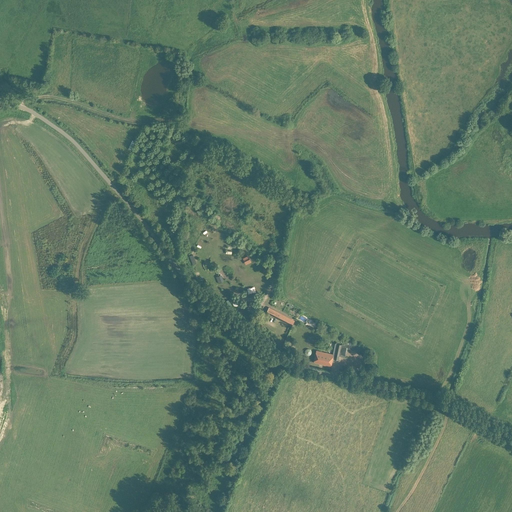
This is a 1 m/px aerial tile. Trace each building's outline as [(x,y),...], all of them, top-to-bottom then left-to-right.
[(132,140),(128,148),(132,150),(136,142),(132,140)] [(295,320),(269,307),(266,313),(292,326),(295,320)] [(317,319),(299,310),(295,317),(313,326),(317,319)] [(334,358),(338,359),(339,359),(339,356),(340,355),(342,355),(345,356),(347,348),(353,351),(357,344),(347,339),(344,345),(337,344),(336,350),(334,358)] [(314,362),(331,366),(333,354),(316,351),(315,357),(314,362)]
